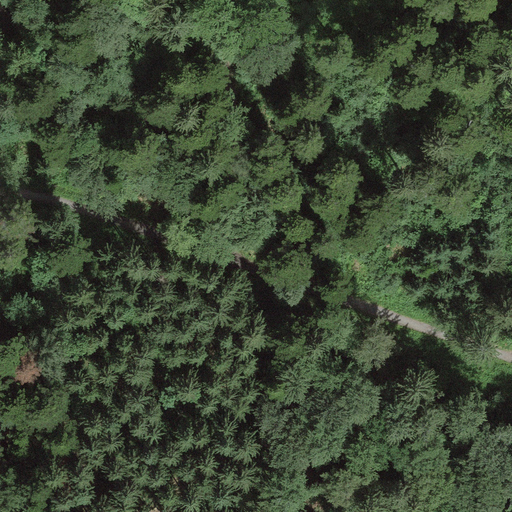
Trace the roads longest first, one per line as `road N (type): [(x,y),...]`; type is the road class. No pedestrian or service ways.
road 1 (track): [(0,188),(178,242),(230,208),(244,184),(233,0)]
road 2 (track): [(178,242),(511,359)]
